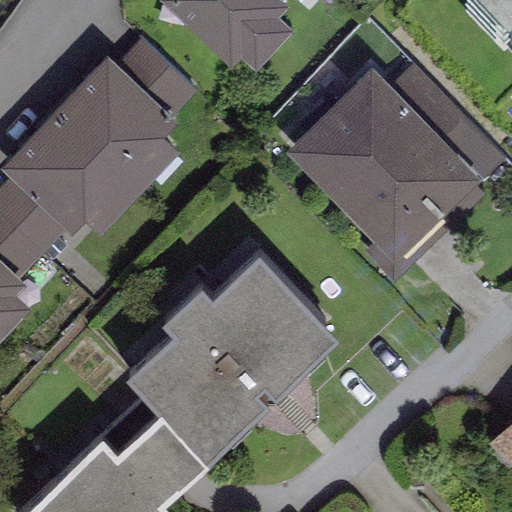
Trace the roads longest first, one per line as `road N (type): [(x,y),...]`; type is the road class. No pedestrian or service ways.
road 1 (residential): [(511,324),(311,509)]
road 2 (residential): [(103,0),(0,110)]
